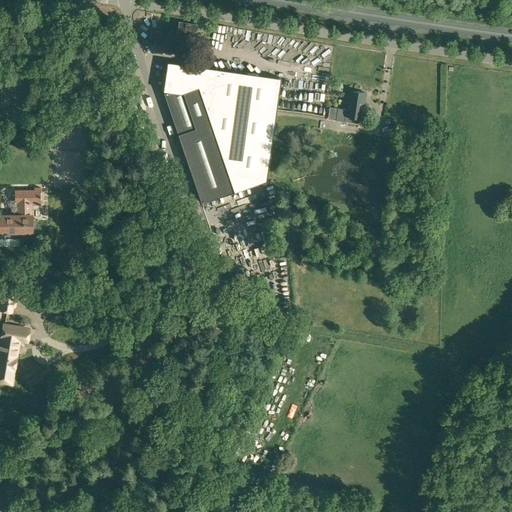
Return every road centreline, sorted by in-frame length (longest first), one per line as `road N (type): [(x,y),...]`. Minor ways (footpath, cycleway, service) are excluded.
road 1 (unclassified): [(511,63),(123,1)]
road 2 (unclassified): [(223,306),(123,1)]
road 3 (primary): [(267,0),(511,37)]
road 4 (unclassified): [(223,306),(0,251)]
road 5 (track): [(223,306),(160,511)]
